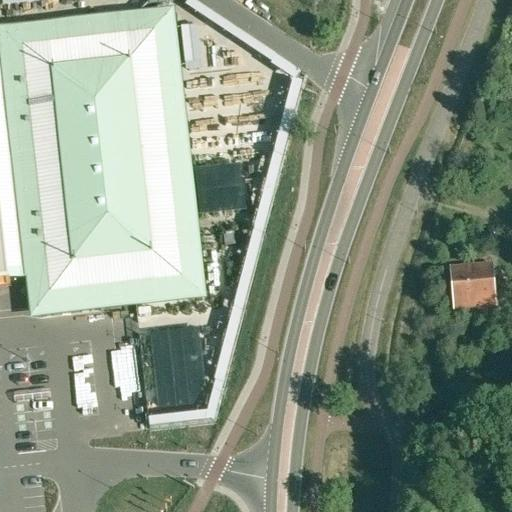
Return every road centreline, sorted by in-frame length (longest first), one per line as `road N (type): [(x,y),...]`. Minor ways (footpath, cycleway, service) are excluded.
road 1 (secondary): [(281,511),(294,384),(319,283),(422,0)]
road 2 (unclassified): [(397,511),(400,448),(367,373),(381,292),(417,193)]
road 3 (unclassified): [(417,193),(491,0)]
